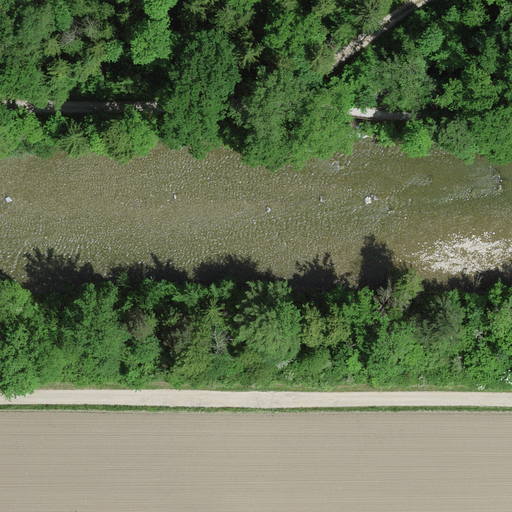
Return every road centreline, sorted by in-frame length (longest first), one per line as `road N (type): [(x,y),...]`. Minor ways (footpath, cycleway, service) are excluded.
road 1 (track): [(511,106),(388,113),(273,104),(0,104)]
road 2 (track): [(511,397),(0,396)]
road 3 (track): [(273,104),(422,0)]
